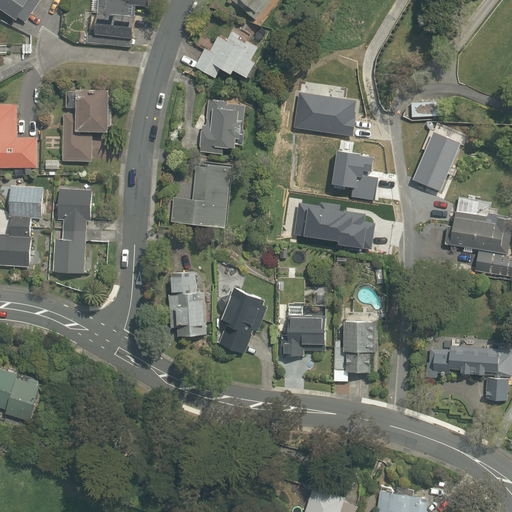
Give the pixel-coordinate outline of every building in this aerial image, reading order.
[(0,0),(0,11),(24,27),(41,0),(0,0)] [(94,0),(92,39),(140,43),(142,16),(133,16),(133,0),(94,0)] [(228,0),(257,27),(281,0),(228,0)] [(220,67),(241,80),(255,58),(249,54),(261,35),(225,12),(191,64),(213,78),(220,67)] [(118,93),(67,90),(62,162),(94,165),(96,137),(115,138),(118,93)] [(244,101),(207,98),(205,123),(200,123),(198,151),(220,152),(221,144),(241,145),(244,101)] [(17,139),(17,106),(0,105),(0,171),(42,172),(42,139),(17,139)] [(225,223),(231,162),(196,159),(193,195),(171,193),(168,218),(225,223)] [(61,160),(48,160),(47,171),(60,172),(61,160)] [(0,253),(0,268),(34,270),(36,219),(47,219),(49,188),(13,186),(10,235),(1,235),(0,253)] [(57,239),(55,275),(88,276),(90,215),(98,215),(99,190),(59,189),(57,220),(67,221),(66,240),(57,239)] [(432,228),(428,255),(443,258),(447,242),(475,248),(471,269),(495,274),(500,251),(506,253),(511,223),(511,215),(451,203),(446,230),(432,228)] [(200,268),(166,267),(165,334),(199,334),(200,268)] [(270,299),(231,281),(218,310),(226,313),(214,341),(245,355),(270,299)] [(281,309),(279,360),(302,360),(302,349),(323,350),(324,311),(281,309)] [(376,316),(337,315),(336,370),(374,371),(376,316)] [(511,348),(424,343),(422,371),(485,375),(483,403),(511,405),(511,391),(511,348)] [(0,409),(28,418),(40,376),(0,363),(0,409)] [(305,511),(349,511),(353,499),(339,496),(340,492),(311,485),(305,511)] [(423,511),(425,490),(378,485),(375,511),(423,511)]
